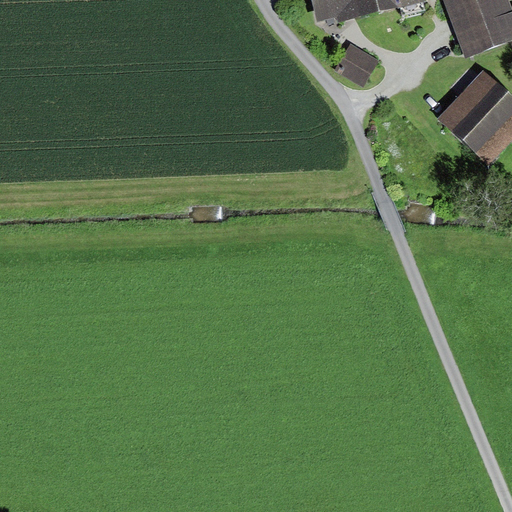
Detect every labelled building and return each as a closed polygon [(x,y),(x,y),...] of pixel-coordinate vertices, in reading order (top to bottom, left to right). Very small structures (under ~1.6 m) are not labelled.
[(312,0),(318,23),(338,18),(340,25),(380,15),(375,0),(312,0)] [(375,0),(380,15),(427,3),(426,0),(375,0)] [(442,0),(443,0),(465,61),(511,43),(511,12),(507,0),(442,0)] [(379,62),(350,45),(334,71),(363,88),(379,62)] [(511,100),(482,73),(439,120),(490,166),(511,141),(511,100)]
